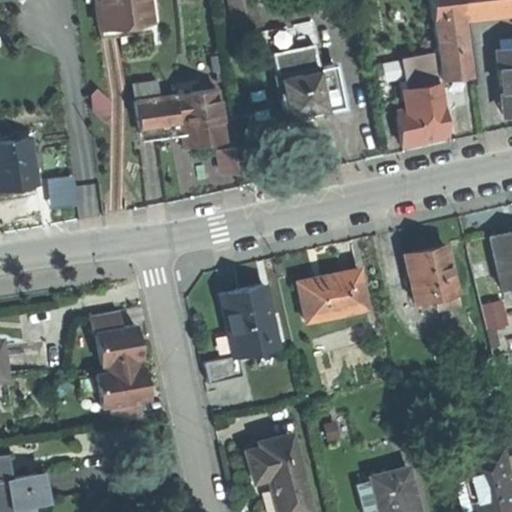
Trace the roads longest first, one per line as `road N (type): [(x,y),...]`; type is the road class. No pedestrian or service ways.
road 1 (tertiary): [(511,163),(150,231)]
road 2 (residential): [(150,231),(213,511)]
road 3 (tertiary): [(150,231),(0,255)]
